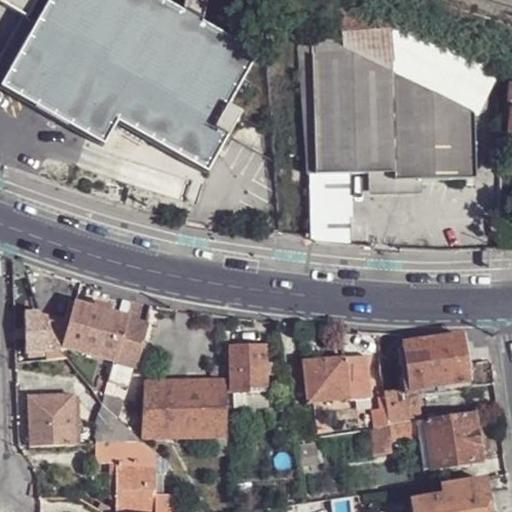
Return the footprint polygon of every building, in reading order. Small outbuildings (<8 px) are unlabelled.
[(49,0),(36,23),(0,86),(104,146),(118,122),(206,173),(242,113),(229,105),(258,54),(164,0),(49,0)] [(0,0),(0,2),(23,15),(28,18),(38,0),(0,0)] [(258,0),(220,0),(221,12),(258,9),(258,0)] [(372,13),(372,10),(341,1),(343,45),(373,42),(372,13)] [(390,24),(390,21),(372,13),(373,42),(391,41),(390,24)] [(0,56),(0,86),(36,23),(28,18),(23,15),(0,56)] [(373,42),(343,45),(473,111),(490,76),(412,32),(390,24),(391,41),(373,42)] [(331,38),(299,39),(308,172),(310,239),(317,243),(351,244),(349,172),(367,172),(394,171),(394,179),(419,178),(475,177),(473,111),(343,45),(331,38)] [(394,179),(394,171),(367,172),(368,194),(420,193),(419,178),(394,179)] [(511,247),(511,219),(500,220),(500,248),(511,247)] [(23,261),(12,258),(13,276),(28,276),(23,261)] [(62,347),(114,361),(108,382),(116,385),(129,388),(146,323),(74,303),(69,323),(62,347)] [(39,311),(24,312),(25,326),(25,336),(26,352),(45,351),(46,359),(68,357),(59,346),(41,315),(39,311)] [(69,323),(41,315),(59,346),(62,347),(69,323)] [(25,326),(15,326),(15,337),(25,336),(25,326)] [(468,380),(461,336),(403,344),(404,358),(405,363),(406,374),(408,388),(415,388),(468,380)] [(230,347),(231,393),(247,393),(247,388),(265,388),(265,346),(230,347)] [(371,399),(366,356),(342,358),(347,398),(362,396),(362,400),(371,399)] [(305,390),(307,402),(347,398),(342,358),(302,362),(302,363),(305,390)] [(305,390),(302,363),(290,365),(292,391),(305,390)] [(408,388),(406,374),(398,375),(400,390),(408,388)] [(226,436),(225,380),(144,381),(141,438),(215,437),(226,436)] [(113,396),(116,385),(108,382),(105,394),(113,396)] [(421,419),(415,388),(408,388),(400,390),(383,391),(389,425),(416,420),(421,419)] [(383,391),(383,390),(375,391),(378,408),(372,408),(374,427),(388,425),(389,425),(383,391)] [(248,393),(248,404),(266,404),(266,391),(248,392),(248,393)] [(231,393),(231,404),(248,404),(248,393),(247,393),(231,393)] [(119,420),(124,400),(113,396),(105,394),(102,404),(119,420)] [(75,443),(74,395),(28,396),(30,445),(75,443)] [(122,423),(119,420),(102,404),(95,422),(95,443),(116,442),(140,441),(122,423)] [(479,460),(472,411),(423,419),(426,434),(430,467),(479,460)] [(418,436),(426,434),(423,419),(421,419),(416,420),(389,425),(388,425),(390,440),(418,436)] [(390,440),(388,425),(374,427),(371,428),(375,455),(392,452),(390,440)] [(426,434),(418,436),(423,468),(430,467),(426,434)] [(226,436),(215,437),(216,453),(227,452),(226,436)] [(310,464),(316,464),(320,463),(316,436),(293,440),(297,467),(310,464)] [(140,441),(116,442),(117,462),(154,463),(154,454),(140,441)] [(95,443),(96,462),(108,462),(117,462),(116,442),(95,443)] [(154,463),(154,495),(162,495),(162,475),(168,466),(154,454),(154,463)] [(108,462),(96,462),(96,491),(109,490),(108,462)] [(116,499),(117,462),(108,462),(109,490),(109,499),(116,499)] [(154,511),(154,495),(154,463),(117,462),(116,499),(116,511),(154,511)] [(487,511),(483,478),(440,485),(442,492),(410,497),(411,510),(411,511),(487,511)] [(154,511),(179,511),(179,494),(162,495),(154,495),(154,511)]
